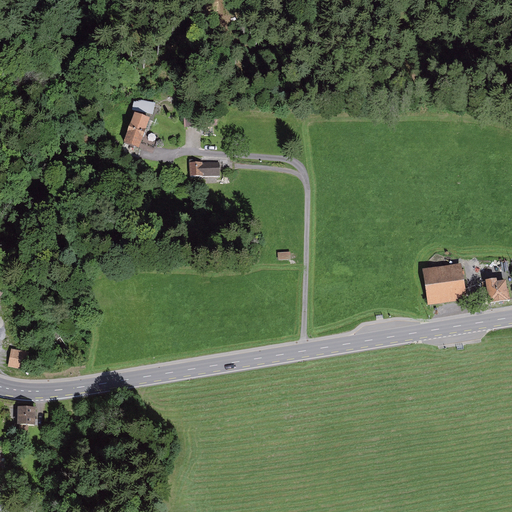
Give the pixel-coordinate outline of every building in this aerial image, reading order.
[(135,100),(134,111),(155,114),(156,103),(135,100)] [(154,123),(136,116),(124,147),(142,154),(154,123)] [(189,164),(189,181),(222,179),(221,163),(189,164)] [(460,267),(423,274),(429,308),(466,301),(460,267)] [(497,284),(486,286),(490,307),(508,304),(505,286),(497,287),(497,284)] [(30,354),(12,350),(8,368),(26,372),(30,354)] [(38,408),(19,407),(18,428),(37,429),(38,408)]
